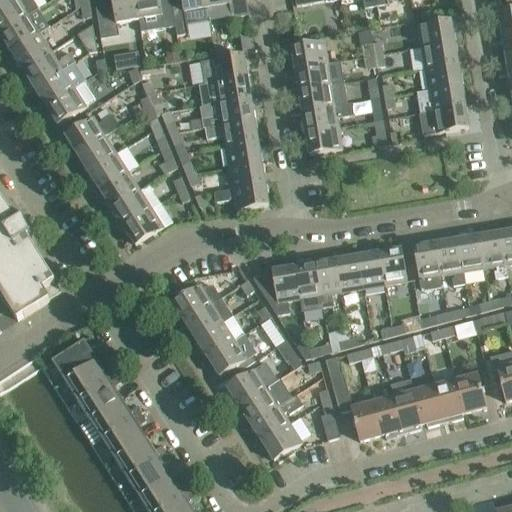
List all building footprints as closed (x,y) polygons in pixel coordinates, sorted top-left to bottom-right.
[(0,0),(0,34),(28,17),(35,13),(38,11),(39,10),(32,0),(0,0)] [(73,0),(76,12),(81,9),(90,8),(88,0),(73,0)] [(96,8),(101,41),(119,38),(117,25),(139,21),(135,0),(111,0),(113,5),(96,8)] [(135,0),(139,21),(141,34),(163,30),(175,28),(171,3),(160,5),(159,0),(135,0)] [(170,0),(171,3),(175,28),(177,37),(188,35),(188,37),(189,37),(187,26),(209,22),(207,10),(205,0),(170,0)] [(205,0),(207,10),(229,6),(232,19),(249,16),(246,0),(205,0)] [(295,0),(297,8),(319,4),(341,1),(340,0),(295,0)] [(363,0),(365,10),(377,8),(375,0),(363,0)] [(375,0),(377,8),(389,7),(388,0),(375,0)] [(83,21),(92,19),(90,8),(81,9),(83,21)] [(511,11),(498,14),(502,36),(511,34),(511,11)] [(28,17),(0,34),(0,35),(11,53),(39,35),(28,17)] [(418,27),(422,50),(455,44),(451,22),(418,27)] [(93,27),(77,37),(89,55),(97,54),(93,27)] [(511,34),(502,36),(506,57),(511,56),(511,34)] [(39,35),(11,53),(23,72),(51,54),(39,35)] [(291,48),(295,71),(328,65),(324,43),(291,48)] [(373,45),(375,57),(383,56),(381,44),(373,45)] [(458,65),(455,44),(422,50),(425,71),(458,65)] [(365,47),(367,59),(375,57),(373,45),(365,47)] [(51,54),(23,72),(35,90),(63,72),(73,66),(75,64),(70,55),(57,63),(51,54)] [(138,54),(127,56),(129,70),(141,68),(138,54)] [(244,56),(201,64),(204,85),(205,86),(214,84),(247,79),(244,56)] [(375,57),(377,69),(385,68),(383,56),(375,57)] [(369,71),(377,69),(375,57),(367,59),(369,71)] [(107,73),(105,61),(96,63),(98,75),(107,73)] [(340,63),(328,65),(295,71),(299,92),(343,85),(340,63)] [(425,71),(429,92),(462,87),(458,65),(425,71)] [(63,72),(35,90),(46,108),(74,90),(84,84),(73,66),(63,72)] [(164,67),(140,71),(142,79),(165,75),(164,67)] [(137,70),(129,73),(134,86),(142,83),(137,70)] [(205,86),(199,87),(202,108),(218,106),(251,100),(247,79),(205,86)] [(143,86),(147,98),(155,94),(151,83),(143,86)] [(74,90),(46,108),(58,127),(86,109),(85,106),(95,100),(84,84),(74,90)] [(343,85),(299,92),(302,113),(347,106),(343,85)] [(383,88),(385,100),(393,98),(391,86),(383,88)] [(420,116),(432,114),(465,108),(462,87),(429,92),(417,94),(420,116)] [(377,88),(369,90),(371,102),(379,101),(377,88)] [(147,98),(148,99),(153,110),(156,119),(162,117),(164,116),(155,94),(147,98)] [(393,98),(385,100),(387,112),(395,110),(393,98)] [(140,102),(145,113),(153,110),(148,99),(140,102)] [(202,108),(200,109),(202,120),(203,130),(255,121),(251,100),(218,106),(202,108)] [(379,101),(371,102),(372,113),(381,111),(379,101)] [(347,106),(302,113),(306,135),(339,129),(337,118),(341,118),(342,120),(354,118),(352,105),(347,106)] [(432,114),(420,116),(424,138),(436,136),(469,130),(465,108),(432,114)] [(153,133),(161,130),(156,119),(153,110),(145,113),(153,133)] [(162,117),(171,137),(178,134),(170,113),(164,116),(162,117)] [(93,119),(65,137),(77,156),(105,138),(115,132),(120,128),(112,117),(98,127),(93,119)] [(255,121),(203,130),(204,131),(205,130),(207,142),(219,140),(219,137),(223,136),(225,148),(258,143),(255,121)] [(377,137),(371,138),(373,150),(387,148),(383,122),(374,123),(375,128),(377,137)] [(342,151),(339,129),(306,135),(309,157),(342,151)] [(161,130),(153,133),(157,142),(162,154),(169,150),(165,139),(161,130)] [(171,137),(175,149),(183,145),(178,134),(171,137)] [(391,135),(393,147),(401,146),(399,134),(391,135)] [(105,138),(77,156),(89,174),(117,156),(105,138)] [(258,143),(225,148),(229,170),(262,164),(258,143)] [(166,164),(159,167),(164,176),(169,173),(177,170),(174,162),(169,150),(162,154),(166,164)] [(117,156),(89,174),(100,192),(129,175),(117,156)] [(183,167),(187,178),(195,175),(190,164),(183,167)] [(262,164),(229,170),(232,191),(265,185),(262,164)] [(129,175),(100,192),(112,211),(140,193),(129,175)] [(187,178),(192,190),(200,186),(195,175),(187,178)] [(173,183),(178,194),(186,191),(181,180),(173,183)] [(232,191),(214,194),(216,204),(230,202),(230,200),(234,200),(236,213),(241,212),(269,208),(265,185),(232,191)] [(183,205),(190,202),(186,191),(178,194),(183,205)] [(140,193),(112,211),(124,229),(152,211),(140,193)] [(196,199),(200,210),(208,207),(203,196),(196,199)] [(0,198),(0,295),(18,323),(49,303),(48,302),(61,294),(41,263),(28,241),(32,238),(27,229),(24,222),(18,225),(3,204),(0,198)] [(152,211),(124,229),(136,248),(159,233),(164,230),(173,224),(160,205),(152,211)] [(511,232),(500,234),(505,267),(511,266),(511,232)] [(500,234),(478,238),(484,271),(496,269),(497,273),(494,274),(496,281),(508,279),(505,267),(500,234)] [(478,238),(457,242),(463,275),(484,271),(478,238)] [(457,242),(436,245),(441,278),(453,276),(454,280),(451,280),(453,288),(465,286),(463,275),(457,242)] [(436,245),(414,249),(421,291),(422,291),(426,292),(433,292),(439,290),(442,288),(443,288),(441,278),(436,245)] [(402,251),(379,255),(385,288),(407,284),(402,251)] [(358,258),(364,291),(385,288),(379,255),(358,258)] [(358,258),(337,262),(342,295),(364,291),(358,258)] [(342,295),(337,262),(316,265),(321,298),(323,310),(333,308),(331,297),(342,295)] [(316,265),(294,269),(300,302),(302,314),(323,310),(321,298),(316,265)] [(288,304),(300,302),(294,269),(272,273),(273,277),(253,280),(277,318),(290,316),(288,304)] [(248,283),(241,288),(247,298),(254,293),(248,283)] [(184,324),(213,306),(221,300),(213,288),(202,290),(200,287),(192,292),(187,286),(172,295),(177,302),(172,305),(184,324)] [(196,342),(224,324),(233,318),(221,300),(213,306),(184,324),(196,342)] [(501,301),(489,304),(492,312),(503,309),(501,301)] [(480,315),(492,312),(489,304),(478,307),(480,315)] [(257,314),(264,324),(271,319),(264,309),(257,314)] [(459,312),(448,315),(450,323),(462,320),(459,312)] [(436,318),(420,322),(422,331),(438,326),(450,323),(448,315),(436,318)] [(505,315),(493,318),(495,326),(507,323),(505,315)] [(196,342),(208,360),(244,336),(233,318),(224,324),(196,342)] [(493,318),(480,321),(483,330),(495,326),(493,318)] [(275,349),(284,343),(269,321),(260,327),(275,349)] [(392,330),(394,338),(406,335),(404,327),(392,330)] [(442,331),(445,340),(457,337),(455,328),(442,331)] [(380,333),(382,341),(394,338),(392,330),(380,333)] [(442,331),(430,335),(433,343),(445,340),(442,331)] [(244,336),(208,360),(220,379),(236,369),(239,374),(254,364),(251,359),(257,356),(245,337),(244,336)] [(65,384),(97,363),(89,350),(96,346),(91,338),(52,363),(65,384)] [(362,338),(350,341),(352,349),(364,346),(362,338)] [(416,352),(413,339),(401,343),(403,351),(404,356),(416,352)] [(338,344),(341,353),(352,349),(350,341),(338,344)] [(382,357),(403,351),(401,343),(380,348),(382,357)] [(280,349),(277,350),(287,364),(289,363),(295,372),(302,368),(287,344),(280,349)] [(307,346),(297,349),(305,362),(310,361),(308,353),(307,346)] [(380,348),(359,354),(361,362),(382,357),(380,348)] [(308,353),(310,361),(322,357),(320,349),(308,353)] [(511,353),(490,359),(494,373),(497,372),(506,404),(511,402),(511,353)] [(349,366),(361,362),(359,354),(347,357),(349,366)] [(360,444),(382,438),(373,404),(353,410),(339,359),(325,363),(341,418),(352,415),(360,444)] [(97,363),(65,384),(77,403),(117,377),(112,371),(105,375),(97,363)] [(226,389),(239,408),(267,390),(266,389),(277,382),(265,365),(255,371),(226,389)] [(310,376),(322,373),(319,365),(307,368),(310,376)] [(478,376),(456,382),(465,415),(487,409),(478,376)] [(117,377),(77,403),(89,422),(122,401),(114,389),(121,384),(117,377)] [(420,427),(423,427),(414,393),(411,381),(390,387),(393,399),(404,436),(421,432),(420,427)] [(462,416),(465,415),(456,382),(435,387),(445,425),(463,420),(462,416)] [(414,393),(423,427),(427,426),(428,430),(445,425),(435,387),(414,393)] [(250,426),(278,408),(267,390),(239,408),(250,426)] [(319,394),(322,406),(330,404),(327,392),(319,394)] [(250,426),(262,444),(290,426),(284,416),(288,414),(289,417),(303,408),(296,397),(278,408),(250,426)] [(404,436),(393,399),(373,404),(382,438),(385,437),(386,441),(404,436)] [(122,401),(89,422),(102,441),(141,416),(137,409),(130,414),(122,401)] [(321,419),(328,443),(340,440),(330,404),(322,406),(325,417),(321,419)] [(141,416),(102,441),(114,461),(147,440),(139,428),(146,423),(141,416)] [(290,426),(262,444),(274,463),(277,462),(279,465),(294,455),(292,452),(302,445),(290,426)] [(147,440),(114,461),(127,480),(166,455),(162,448),(155,453),(147,440)] [(166,455),(127,480),(139,499),(171,479),(163,466),(171,462),(166,455)] [(171,479),(139,499),(147,511),(161,511),(191,493),(186,486),(179,491),(171,479)] [(191,493),(161,511),(192,511),(188,505),(195,500),(191,493)]
